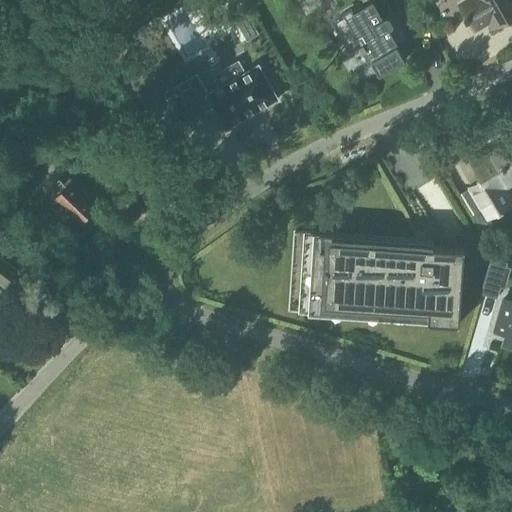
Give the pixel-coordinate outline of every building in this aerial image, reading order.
[(237,0),(226,7),(232,15),(244,8),(238,0),(237,0)] [(371,61),(379,75),(405,60),(397,46),(399,45),(389,29),(400,23),(386,0),(358,0),(362,6),(338,20),(348,38),(355,34),(361,44),(359,45),(362,51),(365,50),(370,60),(369,61),(369,62),(371,61)] [(511,0),(472,0),(461,7),(466,15),(464,16),(466,21),(469,19),(474,28),(488,19),(493,27),(511,15),(511,0)] [(225,127),(226,129),(227,128),(276,99),(276,100),(278,99),(277,97),(276,97),(259,67),(259,66),(258,65),(256,66),(244,73),(220,87),(208,94),(196,75),(165,93),(182,123),(213,106),(225,127)] [(482,180),(470,188),(488,217),(507,205),(498,191),(511,182),(511,146),(508,140),(506,141),(503,140),(496,144),(496,147),(471,162),(482,180)] [(22,178),(29,185),(40,174),(34,167),(22,178)] [(59,180),(51,189),(58,196),(55,199),(79,223),(82,219),(85,222),(94,213),(91,211),(95,207),(84,196),(88,191),(75,178),(66,187),(59,180)] [(428,321),(459,324),(464,248),(449,246),(433,245),(433,248),(301,239),(296,301),(429,310),(428,321)] [(0,337),(12,323),(0,313),(0,283),(17,297),(30,281),(0,256),(0,337)] [(505,267),(490,263),(484,282),(500,286),(505,267)] [(506,333),(504,338),(503,343),(511,345),(511,301),(503,299),(494,330),(506,333)]
